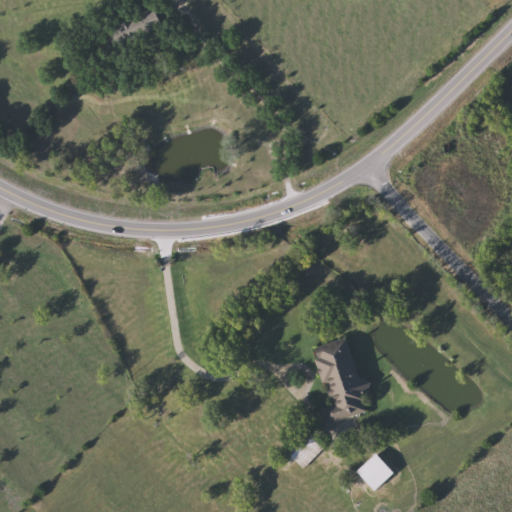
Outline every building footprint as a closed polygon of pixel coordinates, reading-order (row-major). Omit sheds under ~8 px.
[(164,28),(118,48),(109,30),(156,9),(164,28)] [(493,140),(476,123),(488,111),(505,127),(493,140)] [(373,412),(327,425),(324,412),(334,409),(318,352),(352,342),(362,382),(364,381),(373,412)] [(329,447),(306,470),(293,456),(315,433),(329,447)] [(377,492),(359,473),(379,455),(397,474),(377,492)]
